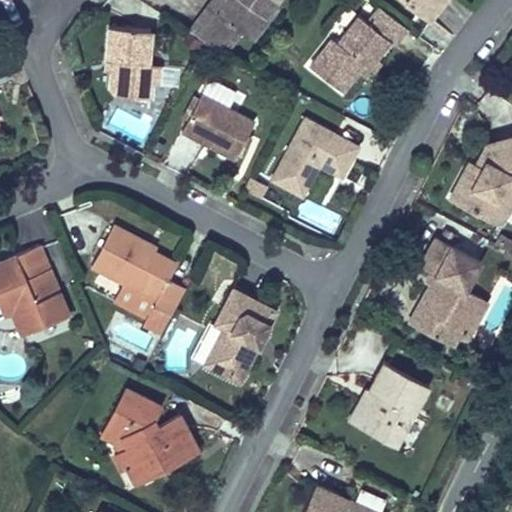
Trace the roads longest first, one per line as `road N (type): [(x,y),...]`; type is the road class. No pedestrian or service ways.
road 1 (residential): [(329,289),(438,81),(497,0)]
road 2 (residential): [(77,172),(135,183),(329,289)]
road 3 (residential): [(231,511),(329,289)]
road 4 (residential): [(32,49),(77,172)]
road 5 (tertiary): [(511,399),(455,511)]
